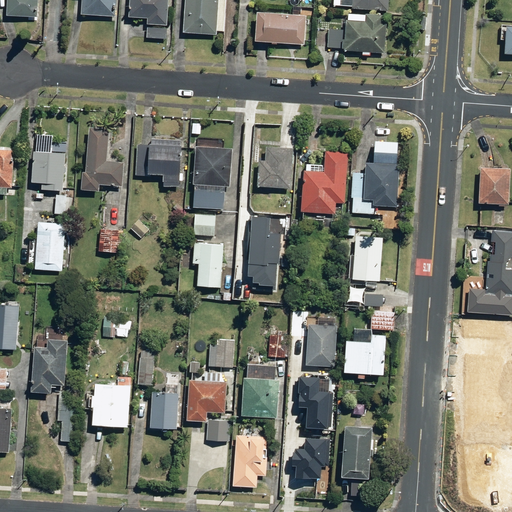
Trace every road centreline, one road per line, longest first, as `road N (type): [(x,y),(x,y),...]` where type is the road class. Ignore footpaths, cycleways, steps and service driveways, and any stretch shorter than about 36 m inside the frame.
road 1 (residential): [(8,71),(443,101)]
road 2 (tertiary): [(443,101),(416,511)]
